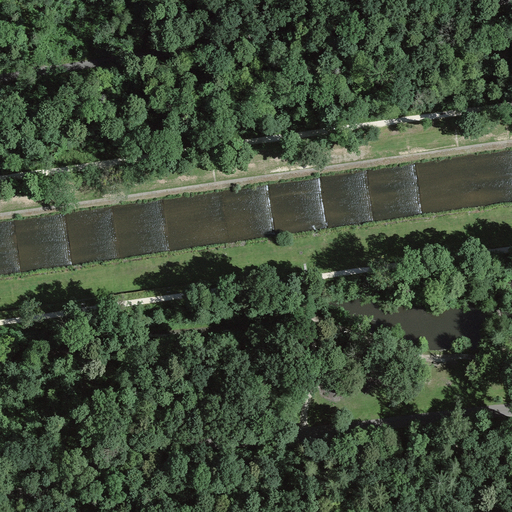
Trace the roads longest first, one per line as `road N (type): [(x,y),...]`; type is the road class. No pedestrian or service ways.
road 1 (track): [(0,181),(511,103)]
road 2 (track): [(511,248),(0,322)]
road 3 (track): [(0,77),(506,0)]
